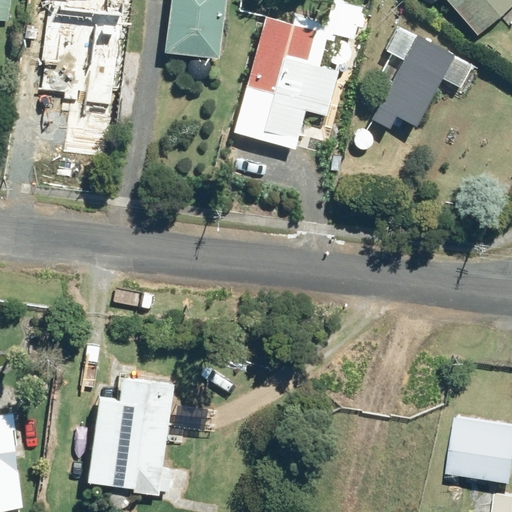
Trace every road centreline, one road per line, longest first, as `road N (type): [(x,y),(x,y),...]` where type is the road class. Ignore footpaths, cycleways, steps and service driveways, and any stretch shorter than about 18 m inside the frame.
road 1 (residential): [(0,233),(511,296)]
road 2 (track): [(403,283),(345,511)]
